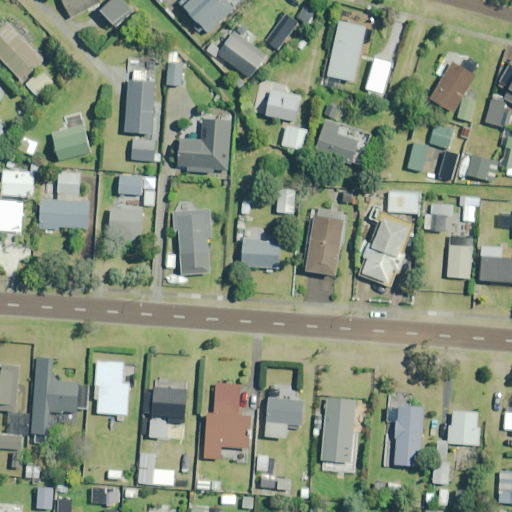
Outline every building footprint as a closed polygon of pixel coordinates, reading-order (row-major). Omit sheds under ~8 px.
[(103,4),(101,0),(64,0),(74,19),(103,4)] [(136,12),(124,0),(115,0),(102,12),(118,29),(136,12)] [(230,2),(228,0),(185,0),(182,4),(210,34),(237,9),(230,2)] [(46,60),(8,21),(0,28),(0,54),(25,81),(46,60)] [(302,33),(293,26),(283,38),(292,45),(302,33)] [(268,57),(235,33),(222,50),(213,43),(207,51),(216,58),(218,55),(252,79),(268,57)] [(350,39),(339,36),(330,62),(341,66),(350,39)] [(366,49),(354,44),(341,78),(364,86),(362,93),(375,98),(387,66),(363,57),(366,49)] [(183,87),(185,64),(178,64),(179,53),(171,52),(168,85),(183,87)] [(464,100),(478,76),(475,75),(482,63),(473,58),(466,69),(455,63),(433,100),(456,114),(462,103),(459,120),(474,122),(477,102),(464,100)] [(511,64),(501,84),(511,90),(506,99),(511,101),(511,64)] [(148,82),(149,71),(133,70),(128,133),(154,135),(158,83),(148,82)] [(55,83),(43,71),(27,87),(39,99),(55,83)] [(0,138),(3,141),(17,122),(11,118),(0,109),(0,103),(6,96),(0,91),(0,138)] [(302,96),(274,91),(269,116),(297,122),(302,96)] [(508,103),(493,99),(486,123),(501,128),(508,103)] [(349,110),(329,104),(326,116),(346,122),(349,110)] [(234,122),(205,120),(204,141),(183,140),(180,171),(214,173),(215,171),(230,172),(234,122)] [(342,127),(328,122),(318,151),(353,164),(361,143),(339,135),(342,127)] [(456,130),(438,125),(433,146),(451,150),(456,130)] [(93,153),(85,126),(55,135),(63,162),(93,153)] [(309,131),(289,126),(284,145),(304,150),(309,131)] [(40,144),(24,137),(19,150),(35,156),(40,144)] [(133,160),(161,163),(162,154),(157,154),(158,141),(135,139),(133,160)] [(431,148),(417,145),(411,169),(425,173),(431,148)] [(500,163),(474,157),(470,176),(495,182),(500,163)] [(447,174),(430,170),(428,178),(445,182),(447,174)] [(0,231),(23,232),(25,198),(35,199),(37,172),(5,171),(4,202),(0,201),(0,231)] [(80,203),(81,174),(68,174),(60,173),(59,201),(43,201),(42,227),(90,229),(91,203),(80,203)] [(120,195),(146,196),(146,204),(157,204),(158,177),(121,176),(120,195)] [(422,195),(392,192),(390,212),(421,215),(422,195)] [(299,197),(280,195),(278,212),(297,214),(299,197)] [(476,222),(477,209),(482,209),(482,200),(478,199),(461,198),(461,206),(466,207),(465,221),(476,222)] [(253,202),(243,202),(242,215),(252,216),(253,202)] [(443,208),(437,208),(437,211),(431,211),(431,217),(436,217),(435,232),(442,232),(442,235),(453,235),(453,216),(454,206),(443,206),(443,208)] [(143,239),(145,210),(115,208),(113,237),(143,239)] [(313,273),(337,277),(348,214),(319,209),(309,262),(315,263),(313,273)] [(213,238),(212,212),(176,213),(177,232),(182,232),(184,276),(212,274),(211,238),(213,238)] [(511,217),(502,216),(501,229),(511,229),(511,217)] [(411,229),(385,219),(376,246),(366,242),(362,256),(370,259),(364,275),(390,284),(396,270),(401,272),(407,256),(402,254),(411,229)] [(282,244),(246,243),(245,268),(281,269),(282,244)] [(473,248),(452,247),(450,278),(472,279),(473,248)] [(80,415),(80,411),(89,411),(90,385),(50,382),(51,360),(39,360),(34,434),(46,435),(47,423),(73,424),(74,414),(80,415)] [(119,421),(127,421),(127,415),(130,416),(131,385),(124,385),(125,364),(100,363),(97,414),(119,415),(119,421)] [(30,415),(18,414),(22,371),(0,369),(0,405),(2,405),(1,413),(9,413),(7,433),(3,433),(2,450),(14,451),(12,471),(25,472),(30,415)] [(243,386),(218,384),(216,414),(211,414),(208,459),(223,461),(224,448),(251,450),(254,418),(241,417),(243,386)] [(189,391),(155,388),(152,438),(167,439),(168,423),(187,425),(189,391)] [(413,397),(391,396),(386,466),(423,468),(426,409),(412,409),(413,397)] [(306,403),(271,400),(268,438),(288,439),(289,425),(304,426),(306,403)] [(358,403),(329,400),(324,462),(353,464),(358,403)] [(449,444),(453,445),(476,446),(476,441),(481,442),(482,429),(478,429),(479,414),(455,413),(454,426),(450,426),(449,444)] [(449,443),(435,443),(435,462),(448,462),(449,443)] [(157,456),(143,455),(141,484),(155,485),(157,456)] [(270,457),(260,456),(259,471),(269,472),(270,457)] [(450,485),(451,465),(435,464),(434,484),(450,485)] [(41,468),(28,467),(28,478),(41,479),(41,468)] [(277,477),(264,475),(262,487),(276,489),(277,477)] [(511,476),(502,476),(501,504),(511,504),(511,476)] [(212,482),(198,481),(197,489),(221,492),(222,483),(212,482)] [(139,488),(127,488),(126,499),(138,500),(139,488)] [(55,490),(41,489),(39,509),(53,510),(55,490)] [(118,490),(95,489),(95,506),(118,506),(118,490)] [(450,490),(441,490),(440,505),(449,506),(450,490)] [(436,493),(427,493),(427,505),(436,506),(436,493)] [(237,497),(223,496),(223,504),(236,505),(237,497)] [(255,498),(244,497),(243,508),(254,509),(255,498)] [(67,511),(68,503),(60,503),(59,511),(67,511)]
